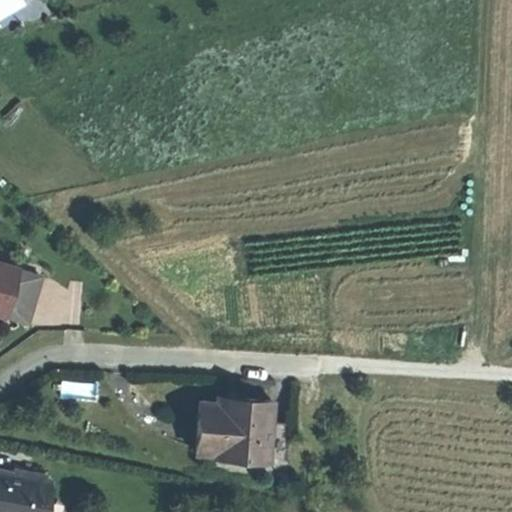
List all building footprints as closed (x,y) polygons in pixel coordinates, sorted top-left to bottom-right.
[(14,280),(17,270),(0,264),(0,305),(5,307),(14,280)] [(17,270),(14,280),(34,286),(37,277),(17,270)] [(42,278),(37,277),(34,286),(14,280),(5,307),(2,317),(27,325),(42,278)] [(274,400),(250,398),(250,403),(218,401),(201,400),(197,452),(214,453),(214,455),(289,461),(291,423),(273,421),(274,400)] [(0,511),(45,511),(51,479),(46,478),(47,473),(13,467),(13,472),(0,469),(0,511)]
